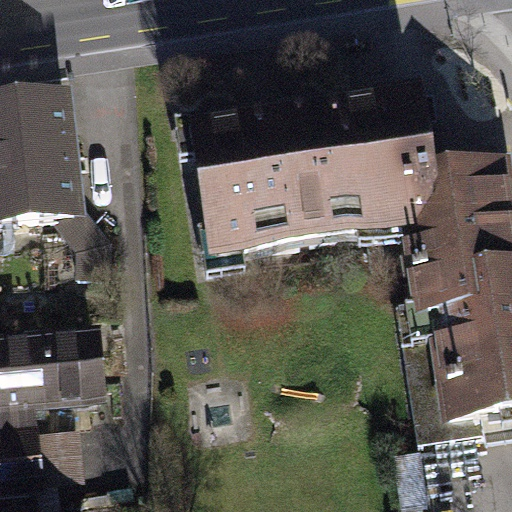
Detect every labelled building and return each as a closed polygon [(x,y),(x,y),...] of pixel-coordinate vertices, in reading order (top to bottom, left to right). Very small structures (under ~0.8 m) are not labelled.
[(385,108),(195,137),(215,265),(370,241),(369,229),(402,224),(388,134),(383,134),(380,114),(385,113),(385,108)] [(61,111),(0,117),(0,229),(73,221),(61,111)] [(457,288),(511,280),(511,229),(504,176),(430,187),(421,129),(388,134),(402,224),(415,314),(460,307),(457,288)] [(106,249),(81,222),(80,282),(106,283),(106,249)] [(511,280),(457,288),(460,307),(415,314),(398,317),(419,451),(511,436),(511,280)] [(94,342),(0,350),(0,442),(30,440),(28,409),(99,403),(94,342)] [(30,440),(0,442),(0,498),(35,495),(30,440)]
